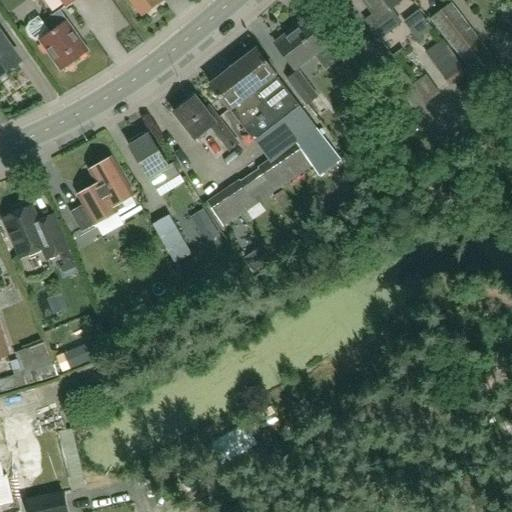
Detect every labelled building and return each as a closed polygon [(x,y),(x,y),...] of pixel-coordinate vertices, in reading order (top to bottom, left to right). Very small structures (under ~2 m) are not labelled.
[(59,0),(66,8),(77,0),(59,0)] [(129,0),(142,16),(161,0),(129,0)] [(363,0),(374,14),(366,21),(380,39),(401,23),(390,9),(401,0),(363,0)] [(489,93),(508,78),(450,3),(431,18),(489,93)] [(73,63),(86,53),(74,35),(76,34),(59,11),(43,23),(38,17),(30,24),(28,28),(29,32),(32,37),(36,40),(41,39),(41,40),(43,43),(41,44),(47,53),(49,51),(62,70),(65,68),(68,69),(73,66),(73,63)] [(432,29),(418,11),(404,22),(418,40),(432,29)] [(294,69),(328,43),(309,18),(275,43),(294,69)] [(0,75),(20,61),(0,33),(0,75)] [(443,40),(426,53),(450,87),(467,74),(443,40)] [(254,141),(299,106),(275,74),(256,49),(210,84),(231,111),(254,141)] [(317,96),(298,71),(287,79),(307,104),(317,96)] [(412,85),(426,104),(439,94),(426,76),(412,85)] [(230,150),(238,144),(208,106),(204,109),(195,96),(174,112),(195,139),(211,126),(230,150)] [(130,143),(131,145),(129,146),(154,187),(166,180),(167,183),(180,175),(173,163),(168,166),(149,134),(146,136),(145,134),(142,133),(131,140),(130,143)] [(260,203),(312,167),(296,142),(258,167),(259,169),(241,182),(240,180),(207,202),(224,227),(225,226),(230,234),(265,211),(260,203)] [(115,206),(134,195),(127,184),(112,157),(89,170),(97,184),(78,195),(84,205),(71,212),(83,232),(118,212),(115,206)] [(38,222),(31,207),(28,209),(24,206),(14,211),(13,215),(4,219),(20,257),(36,251),(45,254),(47,259),(68,250),(53,215),(38,222)] [(177,214),(157,226),(177,257),(196,245),(177,214)] [(57,316),(71,306),(63,295),(49,304),(57,316)] [(77,429),(63,433),(77,491),(92,487),(77,429)] [(0,506),(12,504),(6,476),(2,477),(0,466),(0,506)] [(67,511),(63,492),(52,495),(27,500),(29,511),(67,511)]
